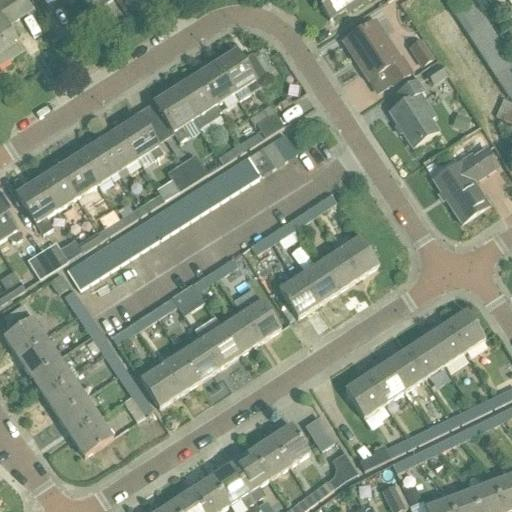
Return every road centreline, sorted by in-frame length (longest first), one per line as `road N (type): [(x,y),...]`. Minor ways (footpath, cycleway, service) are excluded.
road 1 (residential): [(94,511),(446,282)]
road 2 (residential): [(446,282),(288,43),(261,21),(232,20)]
road 3 (residential): [(0,160),(232,20)]
